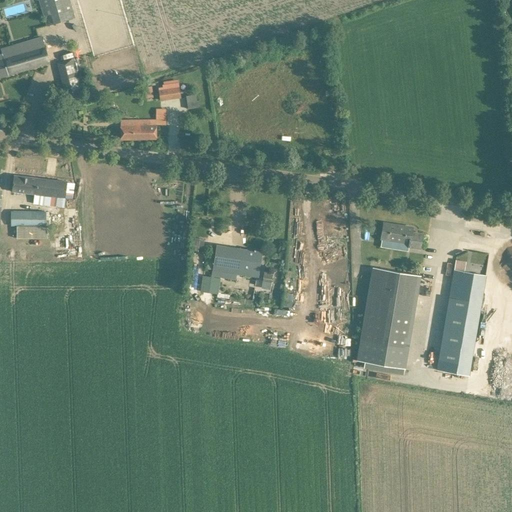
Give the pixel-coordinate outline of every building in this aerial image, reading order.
[(38,0),(46,25),(74,17),(69,0),(38,0)] [(0,77),(50,63),(43,37),(1,49),(3,54),(0,54),(0,77)] [(58,62),(66,91),(83,87),(74,58),(58,62)] [(163,86),(158,87),(160,100),(180,98),(178,84),(178,81),(163,83),(163,86)] [(150,86),(143,87),(145,97),(152,96),(150,86)] [(186,95),(188,109),(201,107),(200,101),(198,101),(197,93),(186,95)] [(157,110),(157,119),(166,119),(166,110),(157,110)] [(120,121),(121,130),(121,140),(156,139),(156,120),(120,121)] [(12,185),(11,192),(34,194),(33,204),(42,205),(50,206),(64,207),(65,198),(65,197),(73,198),(75,183),(67,182),(14,175),(12,185)] [(11,226),(17,226),(17,238),(48,238),(48,226),(46,226),(46,217),(46,212),(11,211),(11,226)] [(62,212),(62,230),(75,230),(75,212),(62,212)] [(383,223),(382,232),(381,239),(410,244),(409,247),(420,249),(422,234),(412,232),(412,227),(383,223)] [(71,234),(52,235),(53,253),(72,253),(71,234)] [(216,245),(215,255),(212,270),(211,276),(235,280),(236,274),(258,277),(262,252),(216,245)] [(465,265),(465,272),(484,273),(484,272),(478,271),(479,266),(465,265)] [(420,275),(373,267),(357,360),(365,362),(364,368),(404,375),(420,275)] [(264,270),(262,282),(271,284),(272,275),(270,274),(270,271),(264,270)] [(454,270),(452,280),(437,370),(468,375),(485,276),(485,275),(454,270)] [(283,300),(291,301),(292,294),(284,293),(283,300)]
